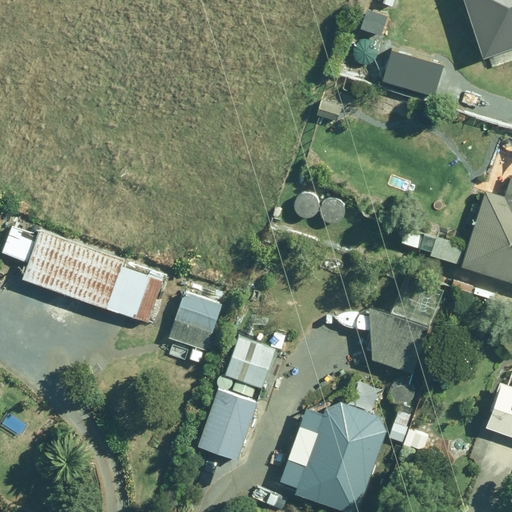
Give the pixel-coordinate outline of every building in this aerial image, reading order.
[(380,0),(380,1),(396,8),(399,0),(380,0)] [(511,0),(459,0),(477,54),(511,42),(511,0)] [(435,231),(428,252),(511,280),(511,165),(510,165),(501,193),(480,186),(462,240),(435,231)] [(345,200),(297,185),(289,209),(338,224),(345,200)] [(168,273),(37,224),(34,231),(9,221),(0,244),(0,254),(22,263),(18,275),(149,324),(168,273)] [(204,351),(223,300),(182,284),(163,335),(204,351)] [(356,322),(365,326),(366,355),(408,371),(427,324),(365,300),(356,322)] [(326,341),(348,324),(338,310),(315,328),(326,341)] [(278,349),(238,332),(221,371),(261,388),(278,349)] [(418,382),(390,373),(383,394),(411,403),(418,382)] [(354,511),(386,416),(374,412),(382,387),(352,376),(344,401),(325,394),(313,430),(298,425),(288,455),(301,460),(290,491),(354,511)] [(511,382),(496,377),(480,425),(511,435),(511,382)] [(230,390),(217,385),(195,443),(236,458),(258,401),(252,398),(256,388),(234,379),(230,390)] [(400,442),(411,415),(395,409),(385,436),(400,442)] [(411,427),(405,444),(432,454),(438,437),(411,427)]
